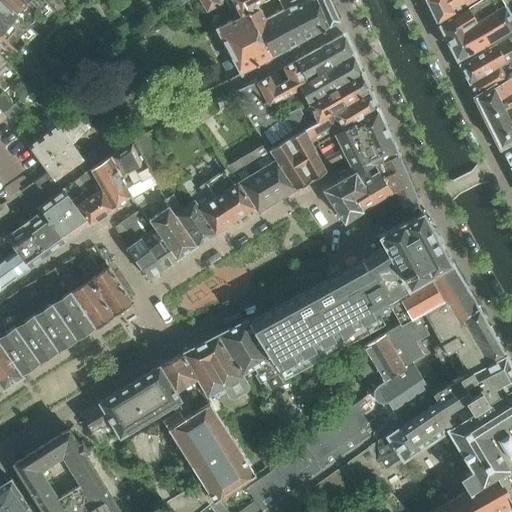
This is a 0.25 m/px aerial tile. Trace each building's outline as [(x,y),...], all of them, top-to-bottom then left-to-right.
[(2,0),(0,0),(0,34),(0,35),(11,23),(27,40),(36,32),(29,26),(2,0)] [(2,0),(29,26),(39,17),(22,0),(2,0)] [(55,10),(44,0),(22,0),(39,17),(43,20),(55,10)] [(44,0),(55,10),(64,20),(71,13),(58,0),(44,0)] [(199,0),(207,13),(222,4),(219,0),(199,0)] [(247,11),(245,12),(246,14),(240,17),(217,28),(241,73),(337,21),(327,0),(262,0),(246,9),(247,11)] [(246,9),(262,0),(231,0),(240,17),(246,14),(245,12),(247,11),(246,9)] [(426,0),(436,20),(469,0),(426,0)] [(501,0),(477,0),(439,24),(456,59),(459,64),(511,33),(511,19),(511,17),(501,0)] [(459,64),(469,82),(510,59),(511,62),(511,33),(459,64)] [(0,47),(4,51),(0,54),(0,56),(5,62),(17,52),(0,35),(0,34),(0,47)] [(283,67),(288,79),(274,86),(269,75),(257,82),(269,105),(281,98),(282,99),(294,92),(294,88),(298,85),(308,104),(360,74),(342,34),(283,67)] [(511,62),(510,59),(469,82),(476,96),(511,75),(511,62)] [(60,62),(50,68),(55,76),(65,70),(60,62)] [(44,66),(35,74),(44,84),(53,77),(44,66)] [(317,122),(307,127),(314,139),(335,126),(329,116),(333,114),(368,93),(360,74),(308,104),(317,122)] [(511,75),(476,96),(482,108),(511,89),(511,75)] [(257,82),(232,92),(266,145),(296,188),(324,171),(324,170),(310,142),(314,139),(307,127),(303,129),(293,111),(278,117),(269,105),(257,82)] [(511,89),(482,108),(500,145),(511,137),(511,89)] [(3,93),(0,95),(0,106),(4,112),(12,105),(3,93)] [(368,93),(333,114),(343,130),(375,109),(368,93)] [(4,113),(9,120),(21,109),(16,102),(4,113)] [(346,159),(349,165),(351,166),(355,173),(380,161),(380,162),(396,154),(375,109),(343,130),(335,135),(342,149),(323,158),(327,168),(346,159)] [(43,123),(49,130),(28,145),(47,171),(53,179),(83,158),(57,124),(52,117),(43,123)] [(511,137),(500,145),(509,163),(511,160),(511,137)] [(141,180),(152,174),(132,140),(109,156),(130,195),(140,189),(136,183),(141,180)] [(226,168),(253,207),(252,207),(255,212),(296,188),(266,145),(244,159),(242,156),(225,166),(226,168)] [(416,199),(396,154),(380,162),(380,161),(355,173),(351,166),(349,165),(336,171),(335,170),(316,181),(343,223),(394,190),(402,207),(409,203),(410,205),(415,203),(416,203),(417,201),(416,199)] [(87,189),(84,191),(87,195),(89,193),(92,195),(100,189),(112,208),(130,195),(109,156),(78,178),(87,189)] [(189,179),(182,183),(194,201),(215,232),(252,207),(253,207),(226,168),(196,189),(189,179)] [(47,171),(33,181),(37,186),(39,188),(40,188),(41,188),(42,187),(54,179),(53,179),(47,171)] [(63,189),(39,207),(63,241),(89,224),(76,206),(75,206),(71,200),(63,189)] [(84,191),(71,200),(75,206),(76,206),(89,224),(112,208),(100,189),(92,195),(89,193),(87,195),(84,191)] [(132,199),(134,202),(140,209),(148,204),(141,194),(132,199)] [(194,201),(175,214),(196,245),(215,232),(194,201)] [(4,202),(0,204),(0,216),(6,213),(7,212),(8,211),(8,209),(8,208),(7,207),(4,202)] [(154,228),(177,259),(196,245),(175,214),(169,206),(149,220),(154,228)] [(39,207),(35,210),(40,217),(30,224),(24,217),(21,219),(46,254),(63,241),(39,207)] [(213,502),(204,508),(206,511),(261,511),(373,432),(457,381),(490,361),(502,353),(501,351),(496,344),(497,344),(482,317),(481,318),(477,310),(476,308),(450,264),(422,212),(421,210),(419,209),(418,210),(413,213),(415,215),(409,218),(405,221),(404,220),(377,235),(381,241),(383,246),(382,247),(377,250),(373,253),(372,253),(362,259),(349,267),(307,290),(261,315),(258,317),(250,321),(248,322),(247,322),(270,361),(271,363),(272,362),(278,372),(279,372),(283,379),(384,323),(379,314),(391,308),(399,323),(363,344),(367,352),(353,360),(372,391),(363,398),(348,408),(346,405),(333,414),(336,417),(323,426),(320,423),(314,428),(316,431),(302,441),(306,446),(246,489),(254,501),(239,511),(228,511),(219,498),(213,502)] [(133,214),(127,218),(132,228),(139,238),(162,269),(177,259),(154,228),(147,233),(133,214)] [(133,243),(126,248),(147,279),(162,269),(139,238),(132,228),(127,218),(114,227),(118,234),(125,230),(133,243)] [(18,222),(23,229),(13,237),(7,230),(3,233),(15,249),(28,267),(46,254),(21,219),(18,222)] [(3,233),(0,234),(0,260),(15,249),(3,233)] [(0,270),(8,282),(28,267),(15,249),(0,260),(0,270)] [(89,279),(113,315),(132,302),(108,266),(89,279)] [(0,287),(8,282),(0,270),(0,287)] [(89,279),(71,292),(93,327),(94,329),(113,315),(89,279)] [(37,284),(19,295),(25,303),(43,292),(37,284)] [(70,291),(54,301),(51,303),(32,315),(13,327),(0,335),(0,344),(20,373),(37,363),(56,351),(75,339),(93,327),(71,292),(70,291)] [(19,295),(4,305),(9,314),(25,303),(19,295)] [(246,320),(217,335),(242,375),(254,368),(257,373),(254,374),(259,383),(264,380),(271,391),(284,383),(278,372),(272,362),(271,363),(270,361),(247,322),(246,320)] [(217,335),(181,353),(194,381),(196,379),(206,397),(218,390),(221,395),(226,392),(229,398),(234,399),(248,391),(249,387),(244,376),(243,377),(242,375),(217,335)] [(20,373),(0,344),(0,385),(3,389),(22,376),(20,373)] [(180,354),(159,365),(176,392),(194,381),(181,353),(180,353),(180,354)] [(373,432),(261,511),(311,511),(315,510),(306,495),(315,488),(329,509),(384,471),(385,472),(446,430),(470,470),(459,477),(466,489),(511,465),(511,371),(508,364),(502,353),(490,361),(457,381),(373,432)] [(176,392),(159,365),(99,402),(117,432),(119,436),(180,399),(176,392)] [(99,402),(80,414),(98,443),(117,432),(99,402)] [(159,422),(125,443),(129,446),(169,511),(199,511),(204,508),(213,502),(255,474),(209,402),(203,406),(183,418),(178,410),(162,420),(167,428),(167,429),(204,488),(201,490),(196,483),(171,499),(154,472),(158,469),(158,426),(158,425),(159,424),(159,422)] [(130,511),(90,448),(90,447),(87,449),(82,441),(77,443),(68,429),(13,463),(32,494),(29,496),(38,510),(41,508),(43,511),(130,511)] [(511,511),(511,465),(466,489),(427,511),(511,511)] [(0,485),(0,511),(32,511),(23,498),(22,497),(11,480),(12,480),(11,478),(10,479),(9,479),(0,485)]
